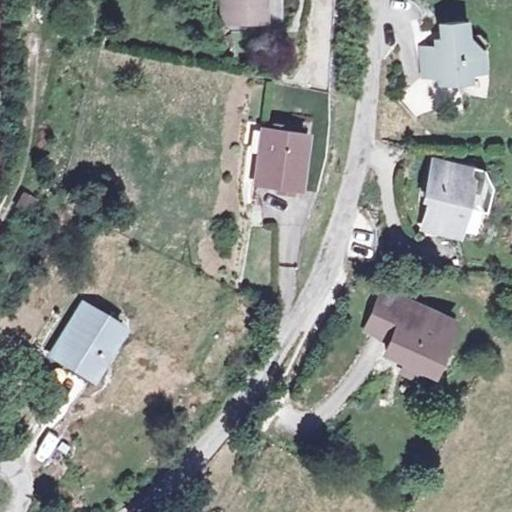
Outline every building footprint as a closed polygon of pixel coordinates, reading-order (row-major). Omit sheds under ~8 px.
[(232,0),(232,22),(273,23),(273,0),(232,0)] [(449,14),(449,31),(445,31),(445,37),(431,37),(430,62),(447,63),(447,72),(478,72),(478,61),(492,61),(493,46),(482,30),(474,31),(475,14),(449,14)] [(274,123),(265,177),(302,184),(313,130),(274,123)] [(475,165),(437,155),(428,193),(433,194),(426,223),(462,231),(470,201),(466,200),(475,165)] [(431,323),(438,308),(383,282),(365,322),(389,332),(384,344),(404,353),(421,360),(429,345),(436,348),(445,328),(431,323)] [(452,314),(438,308),(431,323),(445,328),(452,314)] [(94,312),(67,361),(109,382),(135,331),(94,312)] [(421,360),(404,353),(399,364),(423,375),(436,348),(429,345),(421,360)] [(59,469),(76,444),(65,437),(48,462),(59,469)]
